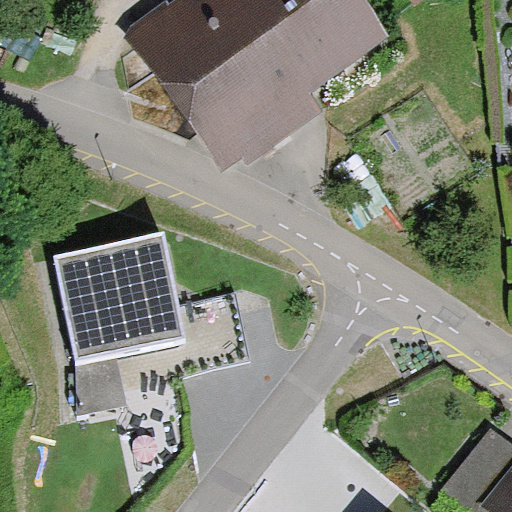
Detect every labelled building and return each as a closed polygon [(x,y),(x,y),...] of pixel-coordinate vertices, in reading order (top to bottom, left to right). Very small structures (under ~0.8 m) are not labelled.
[(166,0),(122,31),(222,171),(242,157),(247,165),(324,111),(310,91),(388,36),(363,0),(175,0),(170,4),(166,0)] [(163,234),(55,256),(77,360),(115,352),(184,338),(163,234)] [(128,404),(115,352),(77,360),(76,416),(128,404)] [(488,511),(480,505),(511,466),(511,443),(492,428),(441,491),(466,511),(488,511)] [(511,511),(511,466),(480,505),(488,511),(511,511)]
